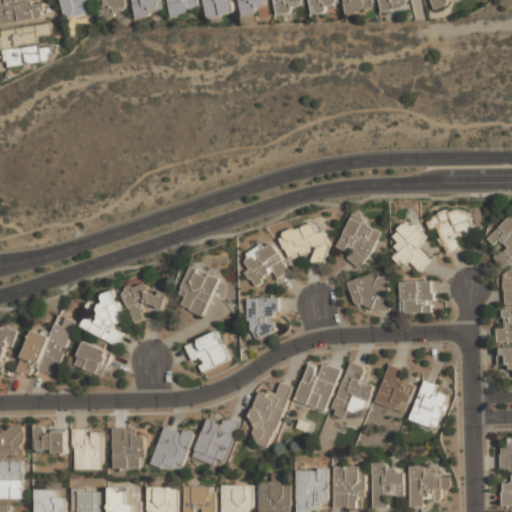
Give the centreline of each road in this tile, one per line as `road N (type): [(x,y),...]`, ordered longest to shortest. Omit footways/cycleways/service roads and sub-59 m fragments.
road 1 (residential): [(471,333),(321,337),(191,398),(0,404)]
road 2 (tertiary): [(0,294),(303,195)]
road 3 (tertiary): [(299,172),(0,266)]
road 4 (tertiary): [(511,158),(392,159),(299,172)]
road 5 (tertiary): [(303,195),(370,184),(511,181)]
road 6 (residential): [(474,511),(471,333)]
